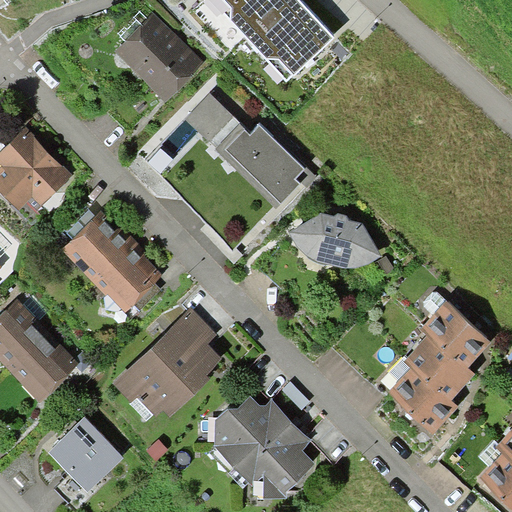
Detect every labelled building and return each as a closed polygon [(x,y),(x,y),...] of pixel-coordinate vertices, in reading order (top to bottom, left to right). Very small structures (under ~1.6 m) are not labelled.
[(294,74),(334,36),(300,0),(225,0),(231,7),(231,18),(266,57),(279,57),(294,74)] [(115,51),(166,102),(204,61),(153,12),(115,51)] [(217,149),(276,208),(302,183),(307,187),(317,177),(306,167),(304,168),(261,124),(251,135),(241,123),(211,93),(186,119),(218,149),(217,149)] [(0,167),(0,190),(18,210),(28,201),(32,197),(42,205),(73,175),(26,126),(6,146),(0,151),(0,163),(2,166),(0,167)] [(32,197),(28,201),(38,209),(42,205),(32,197)] [(95,282),(136,241),(124,228),(117,228),(101,210),(61,249),(95,282)] [(321,213),(289,232),(297,247),(307,256),(314,261),(324,265),(329,264),(346,268),(357,267),(382,256),(363,224),(349,221),(347,216),(338,213),(334,216),(321,213)] [(136,241),(95,282),(126,312),(163,275),(145,257),(146,251),(136,241)] [(386,255),(378,261),(387,273),(395,268),(386,255)] [(425,306),(433,315),(447,300),(437,291),(432,292),(424,301),(425,306)] [(0,359),(10,370),(50,331),(18,298),(0,316),(0,359)] [(492,343),(447,300),(433,315),(420,329),(427,336),(428,334),(468,369),(492,343)] [(164,410),(170,416),(210,378),(207,375),(223,358),(208,344),(217,334),(191,307),(112,383),(131,403),(137,397),(153,414),(156,416),(164,410)] [(50,331),(10,370),(40,403),(80,362),(50,331)] [(403,361),(410,368),(412,366),(452,400),(474,374),(468,369),(428,334),(427,336),(403,361)] [(388,393),(434,434),(458,406),(452,400),(412,366),(410,368),(388,393)] [(302,409),(311,401),(291,381),(282,390),(302,409)] [(291,422),(272,399),(266,406),(260,405),(250,396),(238,408),(227,408),(214,420),(214,446),(234,467),(249,482),(252,486),(263,476),(263,498),(286,499),(287,492),(315,464),(302,450),(311,440),(291,422)] [(131,403),(147,420),(153,414),(137,397),(131,403)] [(49,452),(88,492),(124,457),(86,416),(49,452)] [(511,428),(498,444),(495,447),(502,453),(504,451),(511,457),(511,428)] [(170,450),(159,439),(146,452),(157,463),(170,450)] [(495,447),(498,444),(495,440),(479,456),(491,466),(502,453),(495,447)] [(479,479),(511,508),(511,457),(504,451),(502,453),(491,466),(479,479)] [(249,482),(234,467),(228,473),(243,488),(249,482)]
